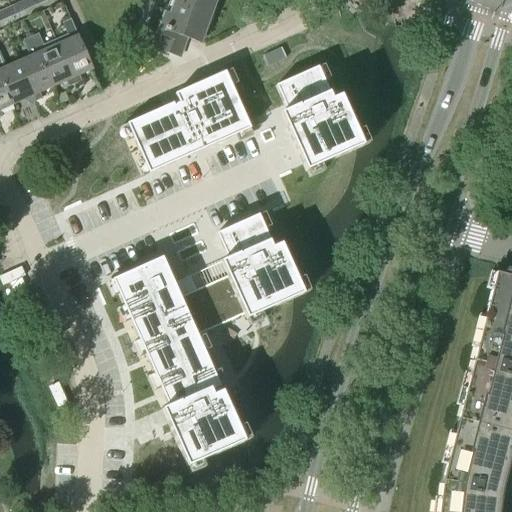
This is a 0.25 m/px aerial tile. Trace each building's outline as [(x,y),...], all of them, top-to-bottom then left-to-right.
[(33,0),(24,0),(20,2),(24,10),(36,5),(33,0)] [(169,0),(169,2),(174,4),(169,16),(163,14),(156,34),(162,36),(157,49),(179,57),(186,38),(199,43),(200,42),(196,41),(199,30),(204,32),(210,16),(205,14),(209,4),(213,5),(215,0),(169,0)] [(9,7),(0,11),(0,20),(13,15),(9,7)] [(67,35),(55,41),(56,44),(74,84),(81,81),(78,76),(92,70),(70,19),(68,17),(60,20),(61,23),(67,35)] [(37,34),(30,37),(52,88),(65,82),(68,87),(74,84),(56,44),(55,41),(43,46),(37,34)] [(29,56),(17,62),(34,102),(41,99),(39,94),(52,88),(30,37),(22,41),(29,56)] [(267,67),(284,60),(285,59),(285,58),(281,49),(280,49),(279,49),(262,56),(262,57),(262,58),(266,67),(267,67)] [(0,56),(0,77),(12,106),(26,99),(28,105),(34,102),(17,62),(5,67),(0,56)] [(317,68),(274,87),(283,106),(286,112),(279,115),(287,134),(288,137),(305,173),(319,166),(355,150),(361,148),(361,147),(355,134),(355,133),(339,97),(330,101),(328,97),(329,96),(323,83),(317,68)] [(172,105),(126,126),(148,175),(249,130),(224,73),(174,96),(178,105),(173,107),(172,105)] [(0,117),(2,116),(0,112),(0,111),(12,106),(0,77),(0,117)] [(161,259),(111,281),(117,296),(122,307),(129,322),(137,340),(137,341),(144,356),(153,375),(159,390),(160,392),(167,408),(160,411),(169,429),(186,468),(201,462),(243,443),(237,429),(236,429),(232,419),(220,393),(212,397),(209,392),(218,388),(212,373),(203,353),(197,341),(196,339),(195,336),(243,315),(245,320),(246,320),(260,314),(286,303),(292,300),(302,295),(296,282),(296,281),(291,269),(280,245),(271,249),(269,244),(270,244),(264,230),(257,216),(215,235),(226,259),(226,260),(220,263),(226,277),(198,290),(178,299),(173,287),(173,286),(172,284),(161,259)] [(442,482),(438,511),(498,511),(500,498),(502,488),(505,477),(511,451),(511,449),(511,273),(507,269),(506,270),(503,274),(501,276),(495,274),(442,482)] [(44,342),(48,351),(57,347),(54,338),(44,342)]
